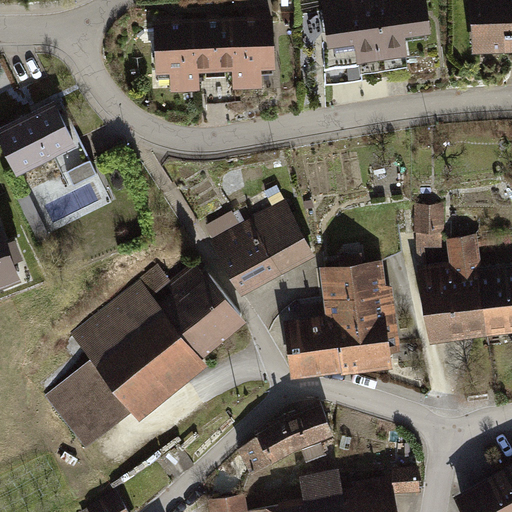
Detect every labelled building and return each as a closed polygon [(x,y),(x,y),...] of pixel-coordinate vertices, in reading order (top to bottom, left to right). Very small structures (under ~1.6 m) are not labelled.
[(406,38),(433,34),(428,0),(322,0),(329,48),(356,44),(358,64),(409,56),(406,38)] [(511,0),(471,0),(473,55),(511,53),(511,0)] [(263,71),(276,70),(273,15),(154,19),(156,74),(171,73),(172,92),(200,90),(199,73),(233,71),(234,90),(264,89),(263,71)] [(0,135),(19,175),(79,145),(57,99),(0,127),(0,135)] [(93,159),(68,171),(75,185),(99,173),(93,159)] [(241,297),(317,256),(286,198),(246,220),(240,209),(207,227),(213,239),(210,241),(241,297)] [(445,231),(444,202),(416,202),(415,231),(417,231),(417,247),(426,247),(443,247),(442,231),(445,231)] [(0,288),(25,279),(1,219),(0,219),(0,288)] [(431,344),(511,333),(511,262),(482,267),(477,234),(447,238),(450,261),(428,264),(420,265),(418,265),(431,344)] [(426,247),(417,247),(420,265),(428,264),(426,247)] [(343,375),(394,369),(392,353),(402,352),(393,286),(387,284),(384,259),(364,261),(362,252),(338,255),(340,264),(320,267),(326,315),(284,320),(291,379),(342,373),(343,375)] [(205,357),(250,321),(208,269),(204,271),(195,260),(172,279),(159,262),(71,333),(91,358),(45,395),(88,448),(134,411),(142,420),(211,364),(205,357)] [(332,427),(319,394),(283,408),(255,423),(253,430),(237,444),(249,467),(269,455),(270,456),(294,442),(332,427)] [(511,511),(511,460),(453,493),(464,511),(511,511)] [(419,489),(418,463),(393,464),(394,490),(419,489)] [(301,491),(277,496),(277,499),(247,506),(244,490),(207,496),(209,511),(397,511),(394,490),(391,471),(352,477),(353,481),(342,483),(338,464),(299,471),(301,491)] [(132,511),(117,487),(81,511),(132,511)]
